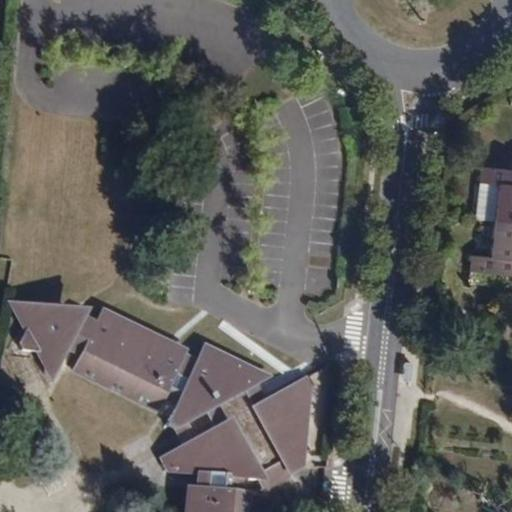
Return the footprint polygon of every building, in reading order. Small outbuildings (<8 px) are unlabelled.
[(489,226),(511,228),(511,170),(476,166),(474,185),(492,186),(489,226)] [(511,228),(489,226),(486,258),(469,255),(467,273),(511,278),(511,228)] [(67,311),(10,304),(24,327),(16,344),(20,351),(38,354),(52,378),(64,352),(76,328),(75,325),(67,311)] [(71,370),(155,411),(156,410),(161,399),(174,406),(169,418),(165,426),(172,429),(178,426),(187,442),(180,446),(161,457),(168,473),(197,475),(195,490),(187,489),(185,511),(243,511),(246,494),(239,494),(240,480),(258,481),(262,488),(299,468),(307,387),(302,377),(263,399),(256,403),(248,387),(255,383),(260,380),(255,373),(202,347),(193,363),(181,357),(183,352),(99,311),(94,322),(77,358),(71,370)] [(64,352),(77,358),(94,322),(80,314),(75,325),(76,328),(64,352)] [(263,399),(255,383),(248,387),(256,403),(263,399)] [(155,411),(169,418),(174,406),(161,399),(156,410),(155,411)] [(178,426),(172,429),(180,446),(187,442),(178,426)] [(296,511),(290,497),(272,506),(274,511),(296,511)]
